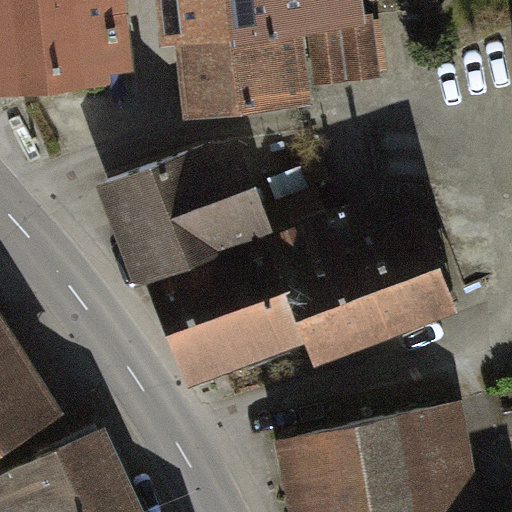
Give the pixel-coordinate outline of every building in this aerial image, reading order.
[(112,79),(105,0),(0,0),(0,26),(7,92),(112,79)] [(143,0),(105,0),(112,79),(151,75),(143,0)] [(194,0),(196,20),(374,11),(373,0),(194,0)] [(374,11),(196,20),(206,103),(380,79),(374,11)] [(223,134),(113,180),(151,280),(287,223),(258,133),(231,145),(223,134)] [(300,224),(279,235),(297,275),(387,238),(371,196),(337,211),(325,182),(288,199),(300,224)] [(387,238),(297,275),(339,360),(477,303),(441,217),(387,238)] [(279,235),(158,286),(204,377),(252,358),(258,367),(297,354),(295,346),(325,333),(297,275),(279,235)] [(0,340),(0,445),(46,418),(0,340)] [(473,511),(450,401),(288,435),(304,511),(473,511)] [(133,511),(109,456),(0,503),(0,511),(133,511)]
